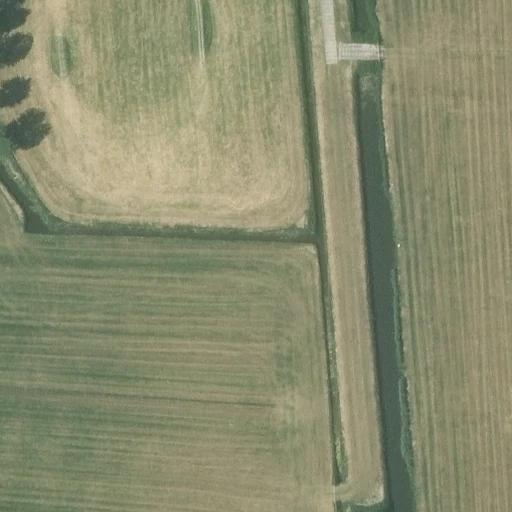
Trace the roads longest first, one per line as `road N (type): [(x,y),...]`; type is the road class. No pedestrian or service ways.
road 1 (track): [(265,497),(365,490),(326,0)]
road 2 (track): [(511,50),(329,45)]
